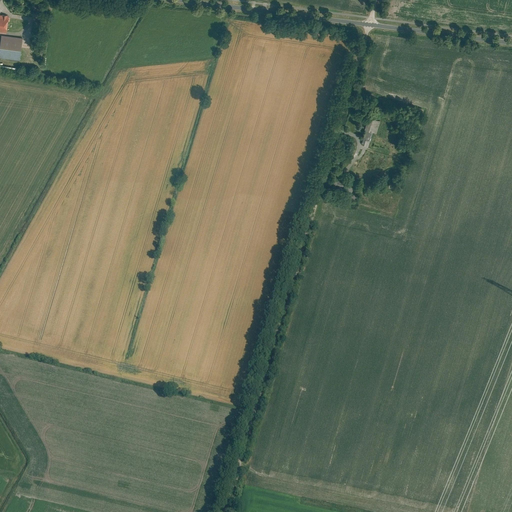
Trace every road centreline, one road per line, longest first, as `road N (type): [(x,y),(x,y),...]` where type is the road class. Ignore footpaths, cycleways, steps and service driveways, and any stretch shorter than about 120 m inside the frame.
road 1 (unclassified): [(369,25),(224,511)]
road 2 (tertiary): [(369,25),(175,0)]
road 3 (tertiary): [(369,25),(511,43)]
